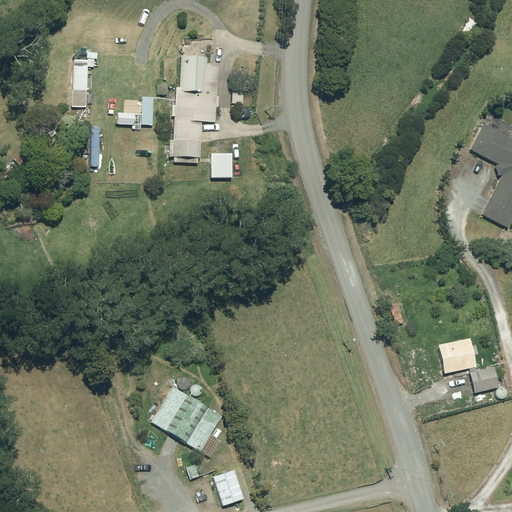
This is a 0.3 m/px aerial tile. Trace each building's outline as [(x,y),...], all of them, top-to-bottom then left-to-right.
[(216,123),(218,68),(200,67),(200,57),(179,56),(178,89),(172,89),(169,164),(196,165),(196,159),(200,159),(201,122),(216,123)] [(88,109),(89,60),(70,60),(69,109),(88,109)] [(511,211),(511,143),(478,125),(465,150),(496,167),(493,173),(498,176),(478,216),(503,229),(511,211)] [(230,154),(206,154),(205,181),(230,181),(230,154)] [(467,340),(433,347),(439,374),(473,367),(467,340)] [(490,369),(467,374),(472,395),(494,390),(490,369)] [(185,439),(203,402),(170,385),(152,422),(185,439)] [(220,414),(208,407),(186,443),(209,457),(220,439),(209,433),(220,414)] [(199,476),(194,463),(182,467),(187,480),(199,476)] [(243,497),(233,466),(211,473),(221,503),(243,497)]
